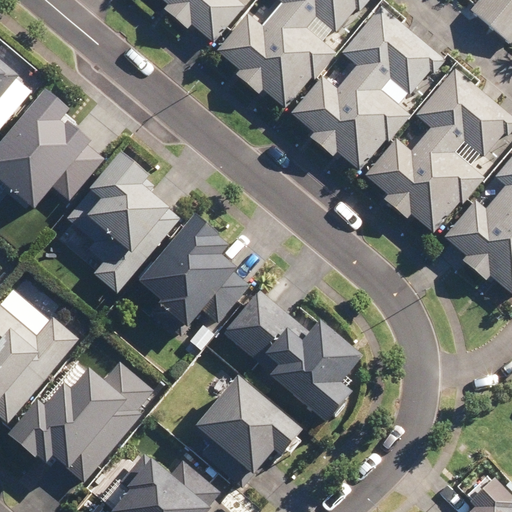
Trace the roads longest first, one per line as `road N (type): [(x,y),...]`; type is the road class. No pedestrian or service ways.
road 1 (residential): [(47,0),(384,283),(407,313),(421,364)]
road 2 (residential): [(421,364),(417,428),(336,511)]
road 3 (residential): [(402,0),(511,90)]
